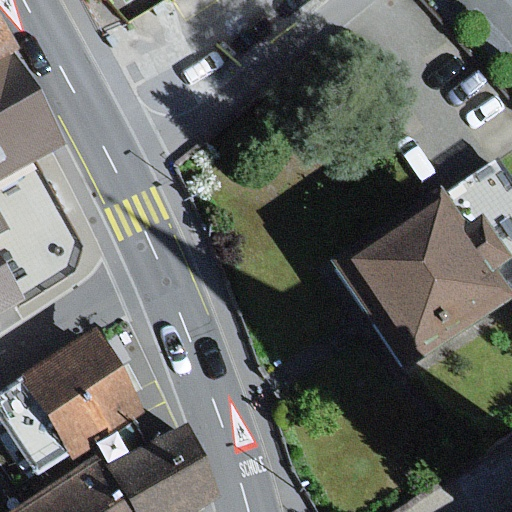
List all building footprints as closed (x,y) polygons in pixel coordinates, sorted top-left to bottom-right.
[(161,0),(168,11),(186,0),(161,0)] [(51,154),(2,64),(0,64),(0,320),(71,279),(78,249),(31,169),(51,154)] [(511,189),(492,161),(433,201),(503,304),(511,298),(511,189)] [(433,201),(328,272),(398,376),(503,304),(433,201)] [(91,338),(0,397),(0,432),(32,483),(84,451),(125,425),(137,417),(91,338)] [(141,454),(125,425),(84,451),(91,461),(100,477),(141,454)] [(141,454),(100,477),(120,511),(194,511),(195,511),(170,439),(141,454)] [(22,511),(120,511),(100,477),(91,461),(22,511)] [(511,511),(511,503),(497,511),(511,511)]
